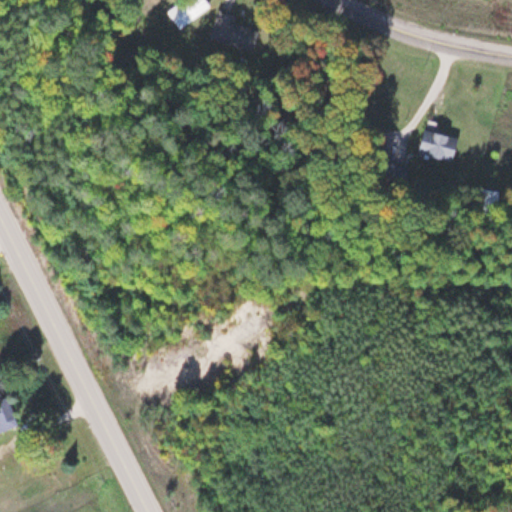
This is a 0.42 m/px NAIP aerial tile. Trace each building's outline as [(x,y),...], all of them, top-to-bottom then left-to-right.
[(180,0),(165,12),(179,30),(208,7),(203,0),(180,0)] [(232,23),(235,15),(216,9),(207,39),(250,51),(257,31),(232,23)] [(456,137),(421,128),(415,151),(450,160),(456,137)] [(377,181),(408,181),(408,162),(377,162),(377,181)] [(481,206),(500,206),(500,189),(481,189),(481,206)] [(0,398),(0,429),(20,424),(11,395),(0,398)]
